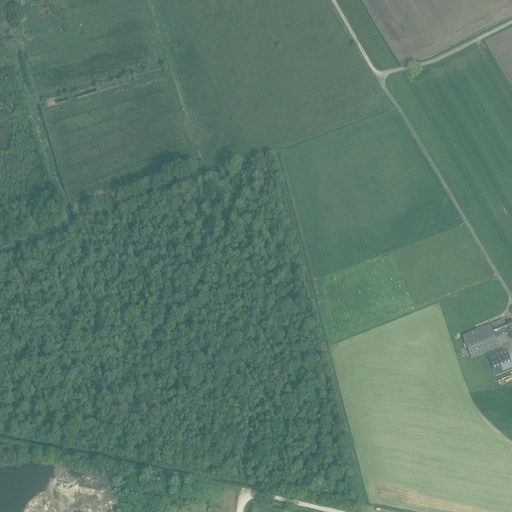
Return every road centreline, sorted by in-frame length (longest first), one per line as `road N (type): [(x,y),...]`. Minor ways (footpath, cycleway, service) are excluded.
road 1 (track): [(511,298),(379,74)]
road 2 (track): [(379,74),(431,63),(511,23)]
